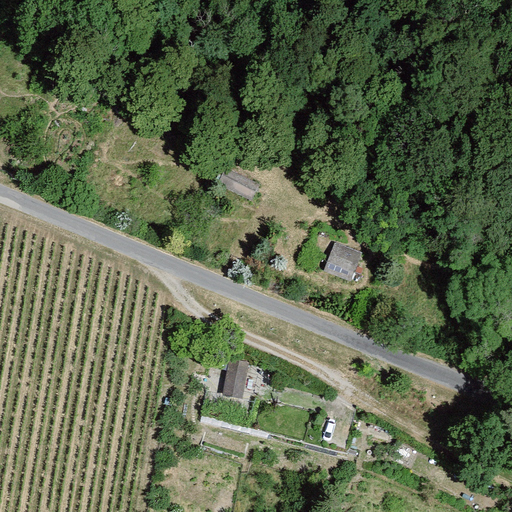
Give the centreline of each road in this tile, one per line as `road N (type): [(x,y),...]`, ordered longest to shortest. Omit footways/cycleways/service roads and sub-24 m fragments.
road 1 (unclassified): [(511,403),(0,190)]
road 2 (track): [(511,478),(193,302),(171,280),(171,262)]
